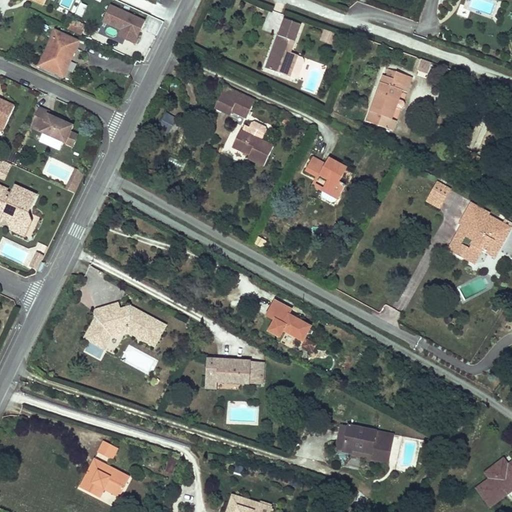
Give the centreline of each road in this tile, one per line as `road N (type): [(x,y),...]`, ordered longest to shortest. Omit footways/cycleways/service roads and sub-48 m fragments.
road 1 (secondary): [(126,124),(43,300)]
road 2 (unknown): [(164,46),(334,132)]
road 3 (residential): [(0,63),(126,124)]
road 4 (secondary): [(187,0),(126,124)]
